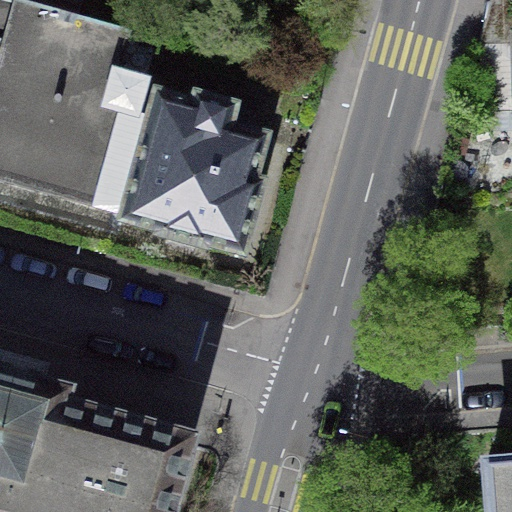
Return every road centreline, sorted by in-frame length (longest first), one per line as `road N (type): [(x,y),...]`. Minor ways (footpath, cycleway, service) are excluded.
road 1 (residential): [(317,373),(415,0)]
road 2 (residential): [(0,284),(317,373)]
road 3 (residential): [(317,373),(371,386),(511,375)]
road 4 (residential): [(279,511),(317,373)]
